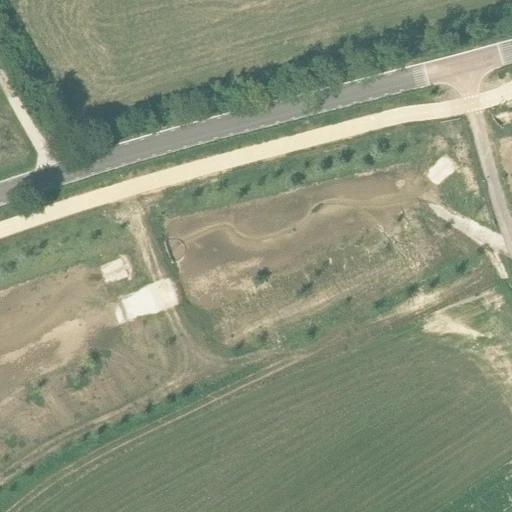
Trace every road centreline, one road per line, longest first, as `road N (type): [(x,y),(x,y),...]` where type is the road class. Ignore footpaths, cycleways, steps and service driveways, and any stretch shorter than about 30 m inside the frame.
road 1 (tertiary): [(0,193),(188,132),(461,62)]
road 2 (unclassified): [(511,243),(461,62)]
